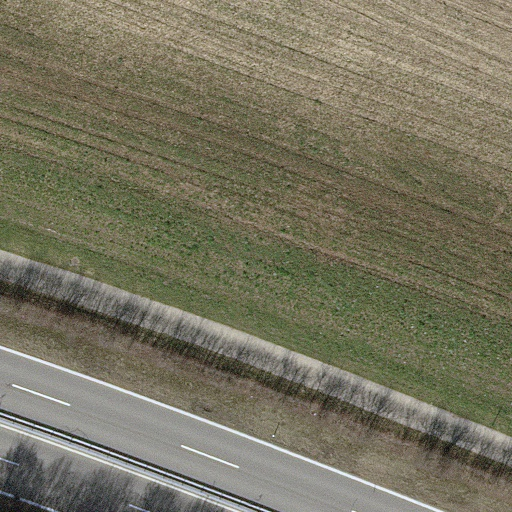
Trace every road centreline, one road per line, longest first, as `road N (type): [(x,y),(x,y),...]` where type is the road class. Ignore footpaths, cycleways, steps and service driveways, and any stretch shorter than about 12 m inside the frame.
road 1 (track): [(0,265),(511,454)]
road 2 (trunk): [(351,511),(0,381)]
road 3 (trunk): [(0,459),(146,511)]
